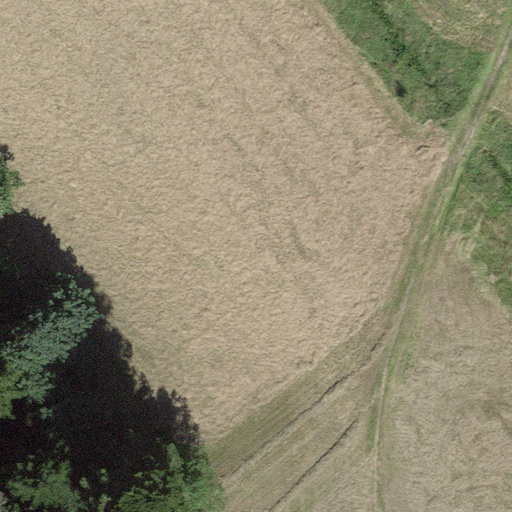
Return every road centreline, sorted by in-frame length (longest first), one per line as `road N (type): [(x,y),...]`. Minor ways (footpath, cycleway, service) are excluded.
road 1 (track): [(505,0),(373,332)]
road 2 (track): [(360,511),(357,440),(373,332)]
